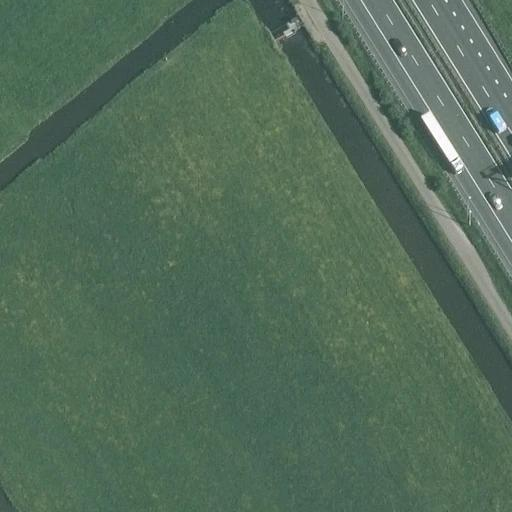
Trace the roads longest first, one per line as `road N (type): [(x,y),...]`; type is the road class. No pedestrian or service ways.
road 1 (unclassified): [(511,331),(305,0)]
road 2 (motorway): [(369,0),(511,227)]
road 3 (motorway): [(511,121),(437,0)]
